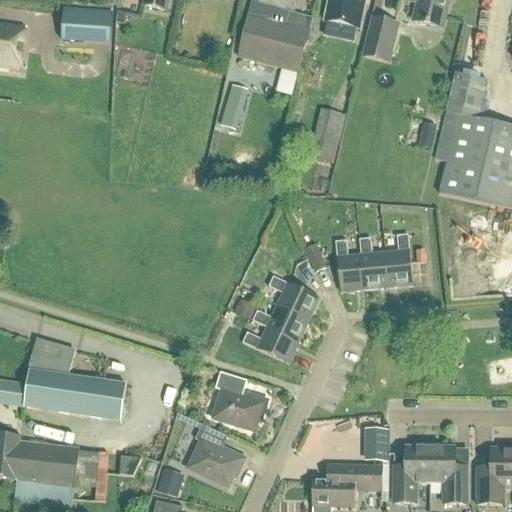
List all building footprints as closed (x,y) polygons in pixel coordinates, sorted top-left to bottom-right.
[(121,10),(123,0),(107,0),(106,7),(121,10)] [(166,14),(169,0),(145,0),(143,9),(166,14)] [(300,75),(313,18),(295,14),(298,0),(253,0),(239,60),(270,68),(300,75)] [(331,0),(325,31),(360,39),(368,0),(331,0)] [(398,0),(398,2),(417,7),(413,25),(442,33),(450,0),(398,0)] [(62,43),(83,45),(83,41),(111,43),(113,15),(64,12),(62,43)] [(125,25),(128,15),(120,13),(117,23),(125,25)] [(391,67),(400,26),(370,19),(361,60),(391,67)] [(0,67),(10,69),(13,49),(23,50),(25,30),(0,26),(0,67)] [(511,213),(511,129),(478,121),(487,84),(456,77),(435,161),(448,164),(440,196),(511,213)] [(0,99),(10,100),(11,81),(0,80),(0,99)] [(236,134),(249,93),(232,88),(220,129),(236,134)] [(200,137),(201,104),(188,103),(188,137),(200,137)] [(315,143),(339,149),(346,119),(322,113),(315,143)] [(423,128),(418,150),(430,153),(436,131),(423,128)] [(384,256),(387,290),(411,288),(407,238),(395,239),(397,255),(384,256)] [(339,295),(363,293),(359,242),(358,243),(359,259),(347,260),(346,244),(335,245),(339,295)] [(359,242),(363,293),(387,290),(384,256),(371,257),(369,242),(359,242)] [(315,276),(327,270),(317,248),(305,254),(315,276)] [(424,254),(415,254),(416,266),(425,265),(424,254)] [(277,309),(308,323),(318,301),(272,280),(267,290),(282,297),(277,309)] [(242,305),(236,318),(250,324),(256,311),(242,305)] [(251,325),(266,332),(267,331),(298,345),(308,323),(277,309),(272,320),(257,314),(251,325)] [(267,331),(266,332),(262,342),(247,335),(242,346),(288,367),(298,345),(267,331)] [(26,387),(23,411),(121,426),(127,388),(68,379),(76,355),(37,343),(28,373),(26,387)] [(194,368),(191,377),(203,381),(206,372),(194,368)] [(259,426),(266,404),(242,396),(246,384),(219,375),(214,391),(220,393),(211,422),(254,435),(257,425),(259,426)] [(0,407),(23,411),(26,387),(0,382),(0,407)] [(235,482),(244,462),(221,451),(226,440),(201,428),(194,442),(200,445),(187,472),(228,491),(232,481),(235,482)] [(360,428),(359,460),(383,460),(383,429),(360,428)] [(52,511),(73,511),(81,453),(21,445),(22,441),(0,438),(0,483),(17,485),(14,507),(52,511)] [(430,488),(430,452),(406,451),(405,477),(394,477),(393,507),(416,507),(416,488),(430,488)] [(430,452),(430,488),(443,488),(443,508),(466,508),(466,478),(455,478),(455,452),(430,452)] [(511,492),(511,452),(490,453),(490,472),(477,471),(477,508),(501,508),(501,493),(511,492)] [(152,458),(116,458),(115,486),(151,487),(152,458)] [(311,481),(311,509),(353,510),(353,493),(379,494),(379,469),(343,468),(342,482),(311,481)] [(164,476),(158,495),(178,501),(183,482),(164,476)]
